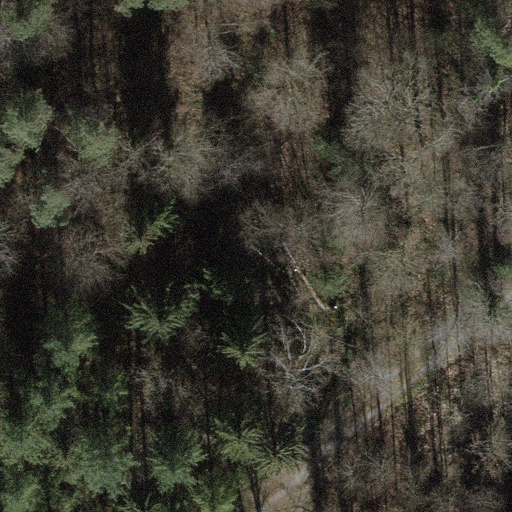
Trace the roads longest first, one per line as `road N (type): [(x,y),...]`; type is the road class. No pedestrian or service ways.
road 1 (track): [(290,511),(276,485),(0,182)]
road 2 (track): [(511,278),(246,511)]
